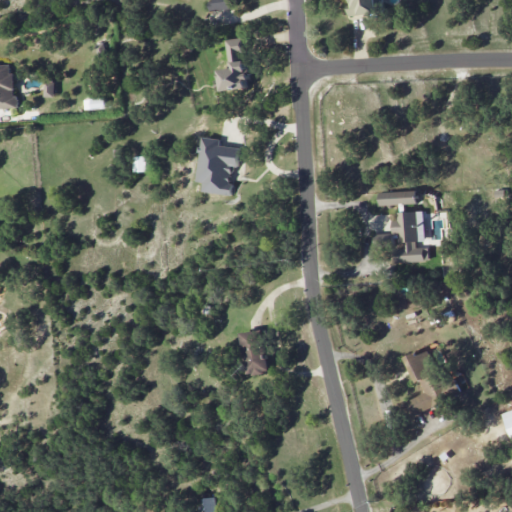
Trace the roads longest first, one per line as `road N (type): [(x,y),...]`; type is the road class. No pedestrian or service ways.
road 1 (residential): [(364,511),(313,285),(296,0)]
road 2 (residential): [(301,68),(511,60)]
